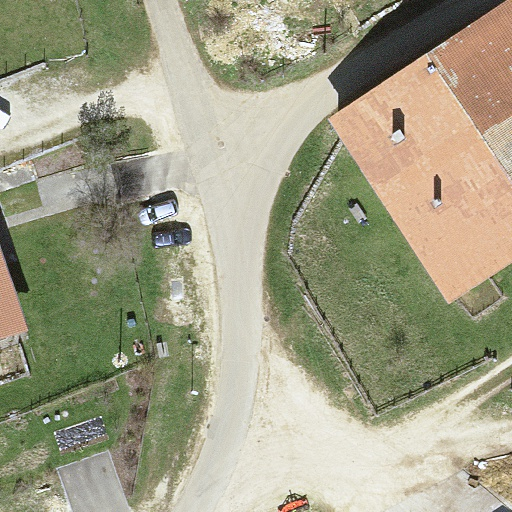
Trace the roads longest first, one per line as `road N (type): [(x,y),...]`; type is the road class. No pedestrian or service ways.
road 1 (residential): [(190,511),(227,427),(240,359),(229,145)]
road 2 (unclassified): [(229,145),(474,0)]
road 3 (track): [(229,145),(158,0)]
